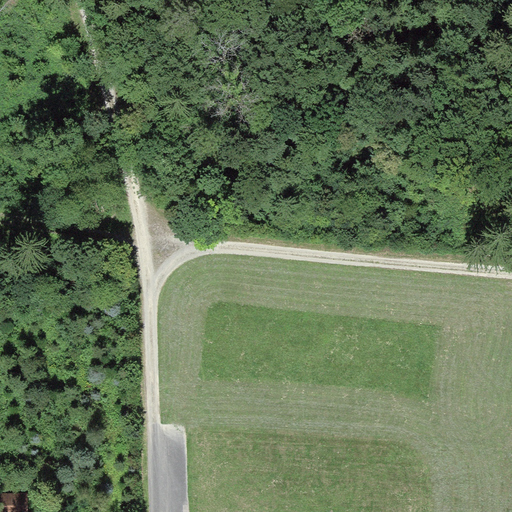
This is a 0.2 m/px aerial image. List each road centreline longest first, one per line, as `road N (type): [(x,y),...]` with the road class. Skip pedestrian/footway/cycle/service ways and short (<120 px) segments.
road 1 (track): [(154,511),(141,241),(85,0)]
road 2 (track): [(0,215),(141,241),(511,268)]
